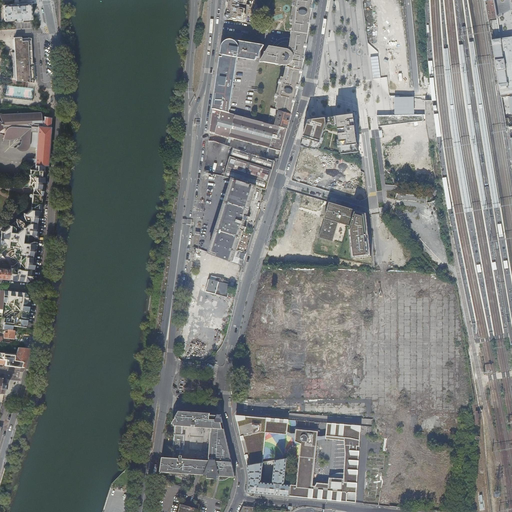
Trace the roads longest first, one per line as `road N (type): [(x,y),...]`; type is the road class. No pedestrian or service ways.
road 1 (tertiary): [(52,29),(59,106),(42,289)]
road 2 (residential): [(280,178),(363,203),(373,194),(362,106),(305,91)]
road 3 (primary): [(188,128),(158,373)]
road 4 (primary): [(169,356),(199,129)]
road 5 (residential): [(224,374),(280,178)]
road 6 (residential): [(363,418),(226,406)]
